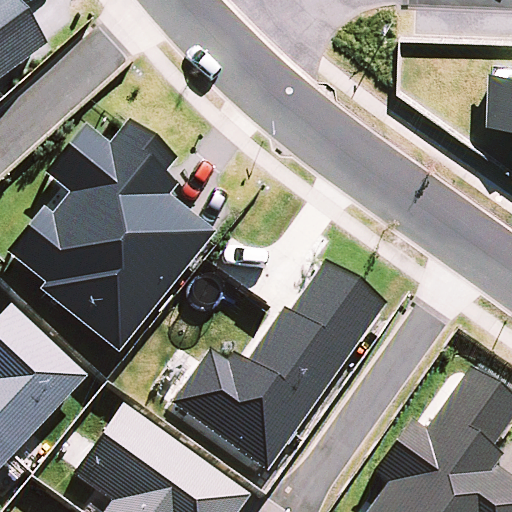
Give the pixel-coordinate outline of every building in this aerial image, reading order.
[(0,0),(0,79),(39,51),(1,0),(0,0)] [(511,67),(492,67),(490,119),(511,120),(511,67)] [(123,124),(102,148),(80,129),(38,177),(59,196),(1,261),(108,356),(210,240),(161,196),(180,175),(123,124)] [(316,264),(237,372),(207,349),(165,407),(258,475),(379,309),(316,264)] [(0,313),(0,466),(81,380),(4,309),(0,313)] [(511,511),(511,485),(479,464),(511,413),(511,404),(461,371),(419,434),(403,423),(364,481),(375,488),(359,511),(511,511)]
